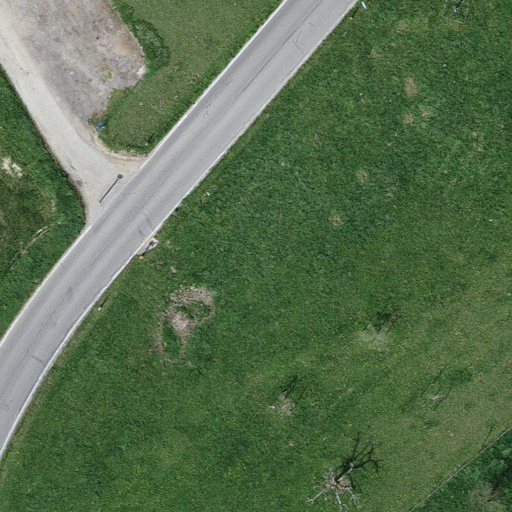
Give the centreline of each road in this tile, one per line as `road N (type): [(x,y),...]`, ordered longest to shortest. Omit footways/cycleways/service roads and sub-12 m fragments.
road 1 (tertiary): [(319,0),(123,212),(18,348),(0,394)]
road 2 (track): [(0,23),(123,212)]
